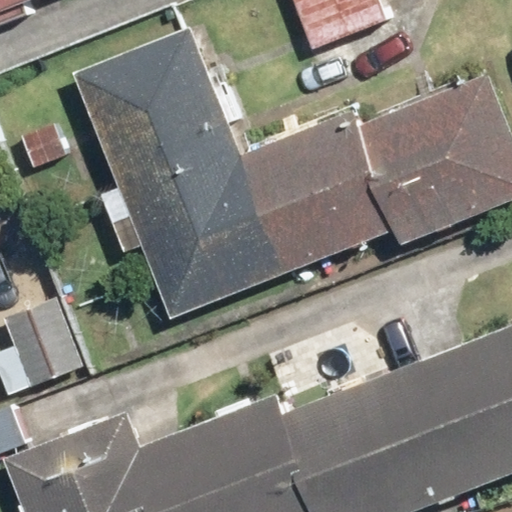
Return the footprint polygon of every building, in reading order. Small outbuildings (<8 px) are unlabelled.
[(39,0),(0,0),(0,26),(12,22),(8,12),(39,0)] [(302,0),(322,46),(395,16),(388,0),(302,0)] [(511,198),(511,110),(496,71),(367,122),(361,106),(247,151),(197,25),(80,72),(178,317),(405,227),(409,239),(511,198)] [(61,292),(12,311),(41,382),(89,363),(61,292)] [(408,511),(511,472),(511,323),(291,409),(284,391),(149,443),(137,412),(14,459),(34,511),(408,511)]
